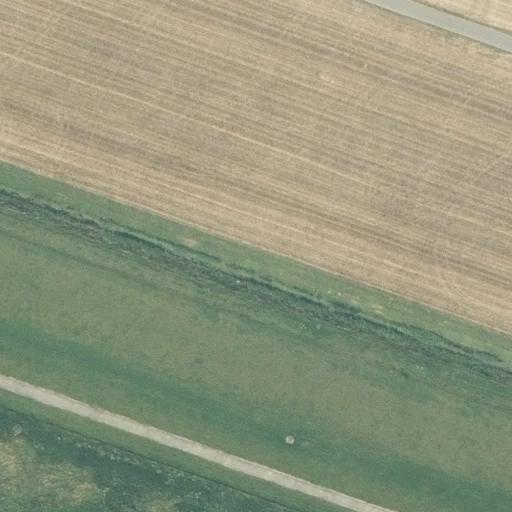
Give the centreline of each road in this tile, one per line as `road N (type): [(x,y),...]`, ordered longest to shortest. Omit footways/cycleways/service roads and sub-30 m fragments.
road 1 (track): [(0,164),(511,343)]
road 2 (track): [(511,400),(0,223)]
road 3 (track): [(511,448),(0,273)]
road 4 (track): [(472,511),(0,346)]
road 5 (track): [(0,402),(313,511)]
